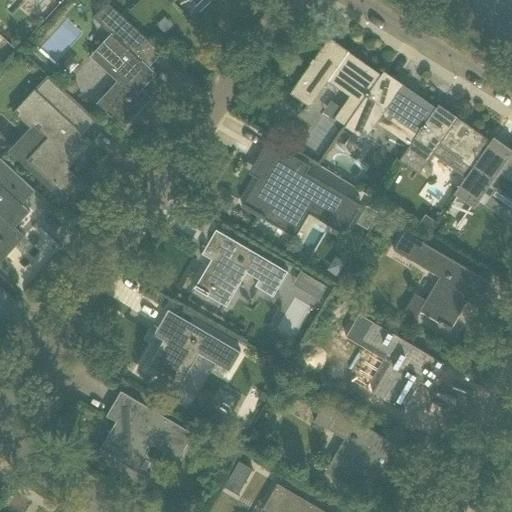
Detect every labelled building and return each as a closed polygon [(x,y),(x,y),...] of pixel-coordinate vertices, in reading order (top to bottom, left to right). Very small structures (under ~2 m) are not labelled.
[(161,0),(168,7),(175,0),(212,0),(211,2),(220,11),(231,0),(161,0)] [(104,104),(127,125),(149,102),(139,94),(156,75),(149,68),(154,62),(149,57),(156,49),(161,54),(162,53),(108,3),(94,18),(111,34),(91,57),(91,58),(95,54),(124,82),(104,104)] [(329,38),(291,93),(310,106),(329,80),(351,96),(342,108),(332,102),(324,113),(334,120),(335,118),(346,126),(360,105),(382,75),(329,38)] [(377,123),(410,146),(411,147),(436,108),(384,72),(382,75),(360,105),(346,126),(345,127),(365,141),(377,123)] [(68,170),(93,143),(85,136),(91,131),(85,126),(92,118),(98,123),(98,122),(48,76),(14,113),(30,129),(34,125),(37,129),(34,132),(35,133),(38,130),(48,138),(27,161),(64,194),(78,179),(68,170)] [(439,105),(436,108),(411,147),(410,146),(400,160),(419,174),(438,147),(471,170),(472,171),(491,142),(439,105)] [(337,140),(344,144),(351,135),(344,130),(337,140)] [(511,151),(494,139),(491,142),(472,171),(471,170),(461,185),(462,185),(455,194),(474,208),(493,181),(511,194),(511,151)] [(269,142),(256,163),(268,171),(264,178),(261,177),(260,180),(245,205),(243,207),(285,232),(287,230),(286,229),(301,205),(341,229),(339,232),(341,233),(359,204),(298,168),(301,161),(269,142)] [(0,263),(21,240),(12,232),(29,212),(22,206),(35,191),(0,160),(0,263)] [(367,230),(377,213),(367,207),(357,224),(367,230)] [(388,215),(381,225),(392,232),(398,221),(388,215)] [(418,225),(428,232),(435,223),(425,215),(418,225)] [(208,296),(226,307),(247,273),(259,280),(256,286),(273,297),(289,272),(217,230),(208,244),(220,251),(215,259),(213,258),(197,286),(196,286),(195,288),(208,296)] [(395,250),(409,260),(440,278),(426,300),(416,295),(404,315),(415,321),(420,312),(451,330),(453,328),(452,328),(469,300),(467,298),(471,290),(483,297),(491,283),(420,242),(405,233),(395,250)] [(318,301),(327,287),(317,282),(301,272),(292,286),(309,296),(318,301)] [(240,353),(169,311),(160,326),(172,333),(168,340),(165,339),(147,370),(179,388),(199,354),(230,372),(240,353)] [(189,322),(231,344),(235,337),(193,315),(189,322)] [(436,378),(444,364),(373,322),(362,341),(392,359),(372,393),(404,412),(405,409),(421,381),(419,380),(424,372),(436,378)] [(192,436),(121,392),(113,407),(124,414),(119,422),(117,420),(100,448),(98,450),(135,472),(151,446),(176,461),(192,436)] [(268,396),(262,392),(259,399),(265,402),(268,396)] [(388,459),(397,445),(325,403),(314,422),(344,440),(324,473),(356,493),(358,490),(357,490),(374,462),(372,461),(376,453),(388,459)] [(229,457),(215,448),(212,454),(225,462),(229,457)] [(245,483),(253,471),(249,469),(239,463),(237,466),(232,475),(245,483)] [(266,511),(325,511),(277,484),(262,510),(266,511)]
